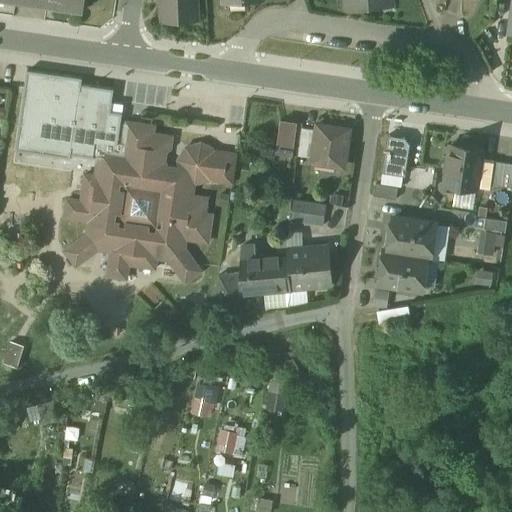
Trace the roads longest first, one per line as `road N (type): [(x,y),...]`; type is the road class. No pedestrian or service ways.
road 1 (residential): [(346,309),(0,391)]
road 2 (residential): [(232,76),(248,39),(268,23),(305,21),(445,45),(470,66),(490,115)]
road 3 (residential): [(374,98),(346,309)]
road 4 (residential): [(346,309),(344,511)]
road 5 (residential): [(374,98),(232,76)]
road 6 (residential): [(125,60),(0,41)]
